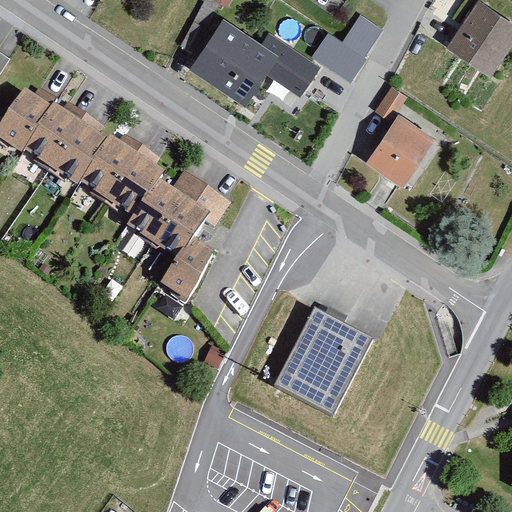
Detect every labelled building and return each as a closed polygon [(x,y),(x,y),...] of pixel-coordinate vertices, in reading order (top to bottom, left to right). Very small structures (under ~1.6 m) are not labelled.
[(511,60),(511,20),(481,0),(451,47),(500,79),(511,60)] [(345,39),(331,29),(314,55),(353,80),(386,27),(363,12),(345,39)] [(277,53),(224,19),(193,67),(244,100),(265,69),(300,92),(317,66),(283,44),(277,53)] [(0,74),(10,58),(0,51),(0,74)] [(395,85),(379,108),(392,117),(408,94),(395,85)] [(35,99),(26,93),(0,133),(0,139),(22,154),(23,151),(77,186),(80,182),(136,218),(131,227),(183,260),(167,283),(189,297),(209,256),(188,243),(199,225),(211,232),(229,204),(186,177),(174,194),(158,184),(163,176),(153,169),(159,161),(125,139),(120,147),(111,141),(109,144),(97,136),(102,129),(68,107),(63,114),(52,106),(55,101),(40,91),(35,99)] [(445,139),(404,111),(369,161),(411,189),(445,139)] [(370,341),(316,313),(278,387),(332,415),(370,341)]
